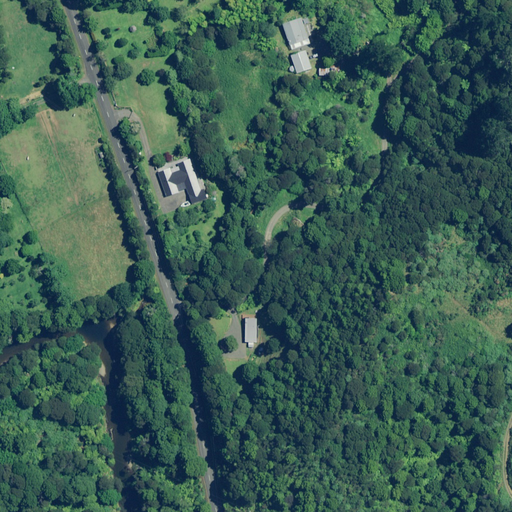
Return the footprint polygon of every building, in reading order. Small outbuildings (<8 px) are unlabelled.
[(310,44),(303,19),(284,24),(291,50),(310,44)] [(296,72),(297,75),(313,68),(306,50),(290,57),(294,66),(293,66),(292,67),(291,67),(291,68),(290,69),(290,70),(291,71),(291,72),(292,72),(292,73),(293,73),(294,73),(295,73),(296,73),(296,72)] [(330,68),(319,67),(318,76),(330,77),(330,68)] [(199,186),(190,160),(179,164),(180,169),(171,172),(169,167),(158,171),(166,197),(179,193),(177,186),(185,183),(187,190),(199,186)] [(204,189),(190,195),(194,205),(208,199),(204,189)] [(258,318),(244,318),(244,342),(258,342),(258,318)]
